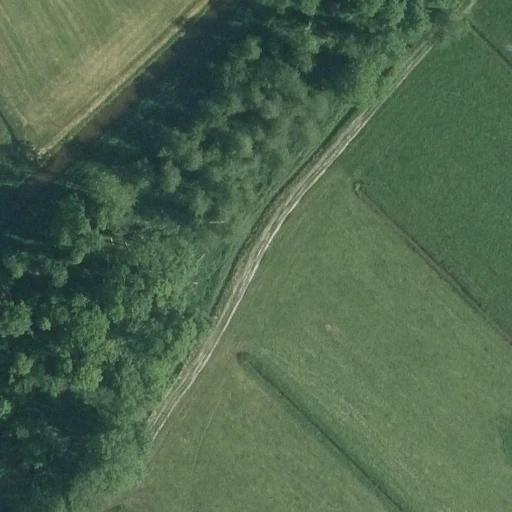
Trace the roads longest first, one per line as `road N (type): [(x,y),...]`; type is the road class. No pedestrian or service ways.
road 1 (track): [(98,511),(150,422),(198,367),(267,226),(455,0)]
road 2 (track): [(261,0),(0,242)]
road 3 (track): [(71,511),(100,486),(209,310),(239,243)]
